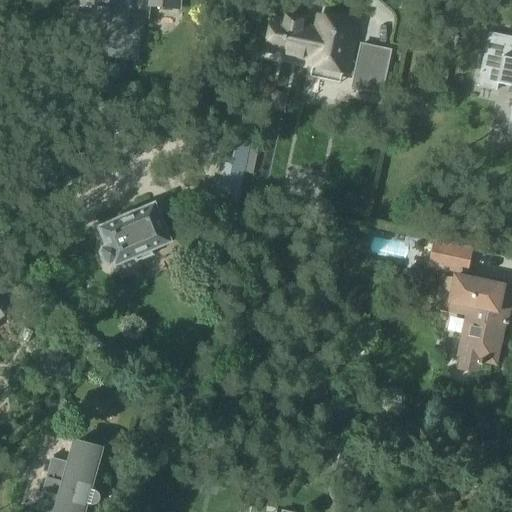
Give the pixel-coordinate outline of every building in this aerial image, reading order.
[(107,31),(124,33),(127,0),(78,0),(78,5),(110,8),(107,31)] [(127,0),(124,33),(126,33),(125,36),(143,38),(145,20),(146,20),(147,7),(163,8),(179,10),(179,0),(127,0)] [(345,75),(350,76),(361,23),(318,14),(315,26),(306,24),(307,19),(286,14),(285,19),(272,17),(265,54),(307,63),(306,67),(312,68),(309,79),(342,86),(345,75)] [(511,38),(489,34),(477,87),(497,91),(498,84),(511,87),(511,38)] [(360,44),(351,89),(382,96),(392,51),(360,44)] [(124,52),(123,61),(137,62),(138,53),(124,52)] [(446,85),(448,73),(437,71),(434,83),(446,85)] [(288,96),(272,92),(269,109),(285,112),(288,96)] [(252,174),(258,144),(227,137),(225,147),(223,147),(214,190),(216,190),(214,200),(237,205),(244,173),(252,174)] [(103,250),(101,254),(105,264),(110,265),(114,264),(115,266),(135,258),(133,252),(148,246),(151,252),(171,243),(155,205),(100,229),(107,248),(103,250)] [(428,268),(466,277),(473,248),(434,240),(428,268)] [(450,302),(448,311),(454,312),(466,315),(458,353),(457,358),(459,358),(460,358),(459,365),(458,370),(477,374),(479,363),(495,366),(504,325),(505,325),(508,326),(509,323),(507,323),(510,310),(505,309),(498,308),(501,294),(503,285),(462,276),(455,275),(453,284),(450,302)] [(69,359),(45,360),(45,378),(70,377),(69,359)] [(51,403),(60,414),(69,406),(68,405),(72,402),(65,395),(62,397),(60,395),(51,403)] [(89,491),(99,451),(72,444),(67,464),(51,460),(52,458),(50,457),(40,495),(42,496),(42,494),(58,498),(54,511),(83,511),(85,505),(89,506),(93,507),(96,505),(98,502),(98,501),(98,497),(96,494),(93,492),(89,491)]
